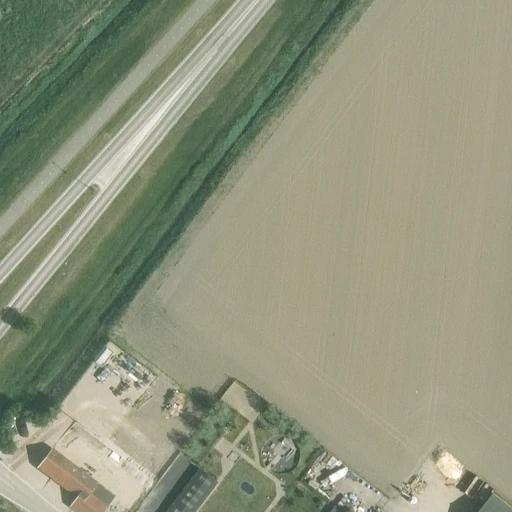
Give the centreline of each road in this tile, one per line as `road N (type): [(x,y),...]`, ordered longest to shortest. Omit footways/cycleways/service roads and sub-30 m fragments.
road 1 (secondary): [(0,330),(273,0)]
road 2 (secondary): [(255,0),(0,276)]
